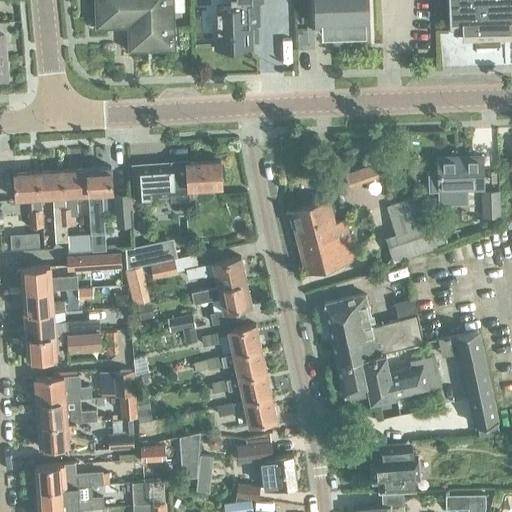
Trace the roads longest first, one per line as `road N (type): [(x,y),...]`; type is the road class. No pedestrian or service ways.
road 1 (residential): [(324,511),(248,108)]
road 2 (tertiary): [(248,108),(511,97)]
road 3 (tertiary): [(55,119),(248,108)]
